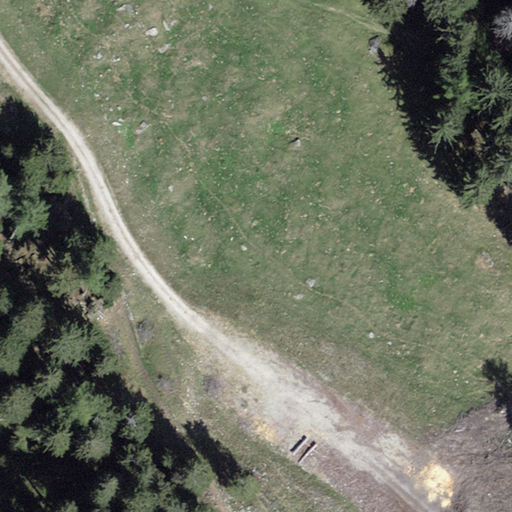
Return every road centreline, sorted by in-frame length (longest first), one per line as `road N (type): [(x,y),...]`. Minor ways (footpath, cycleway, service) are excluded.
road 1 (track): [(454,511),(398,460),(200,326),(117,236)]
road 2 (track): [(117,236),(78,152),(0,54)]
